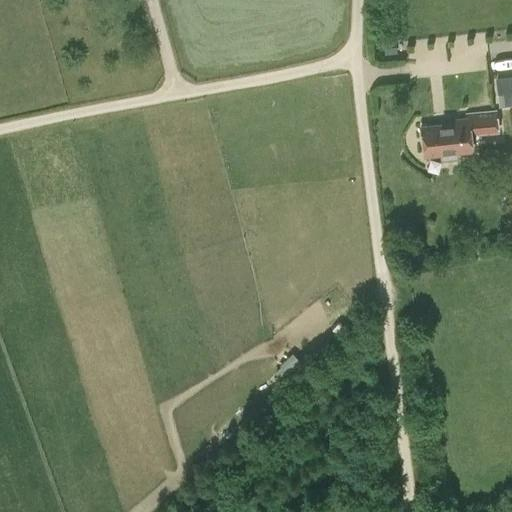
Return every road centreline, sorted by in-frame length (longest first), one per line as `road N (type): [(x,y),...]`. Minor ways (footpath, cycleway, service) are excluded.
road 1 (track): [(0,129),(355,59)]
road 2 (track): [(410,511),(368,186)]
road 3 (unclassified): [(368,186),(356,78),(358,0)]
